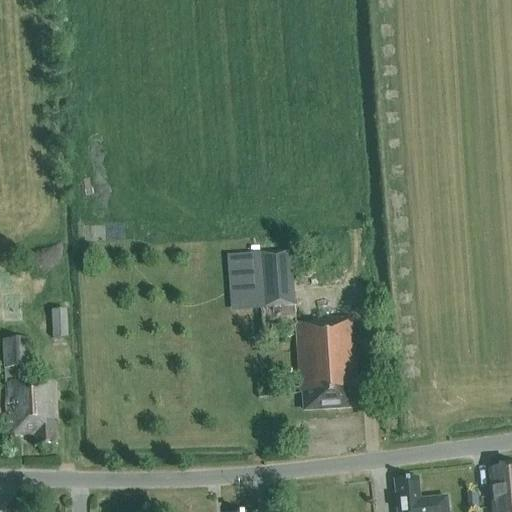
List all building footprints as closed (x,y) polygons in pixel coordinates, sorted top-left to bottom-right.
[(351,408),(350,392),(355,392),(350,319),(312,322),(312,324),(293,325),(288,254),(229,257),(233,312),(257,310),(259,340),(293,338),(297,396),(302,396),(303,411),(351,408)] [(64,338),(63,310),(50,311),(51,339),(64,338)] [(54,447),(53,422),(56,421),(53,382),(29,383),(26,340),(2,342),(8,437),(34,436),(35,448),(54,447)] [(288,399),(288,390),(277,390),(278,400),(288,399)] [(511,511),(511,469),(490,472),(493,511),(511,511)] [(446,511),(445,499),(418,501),(416,480),(393,482),(395,511),(446,511)]
